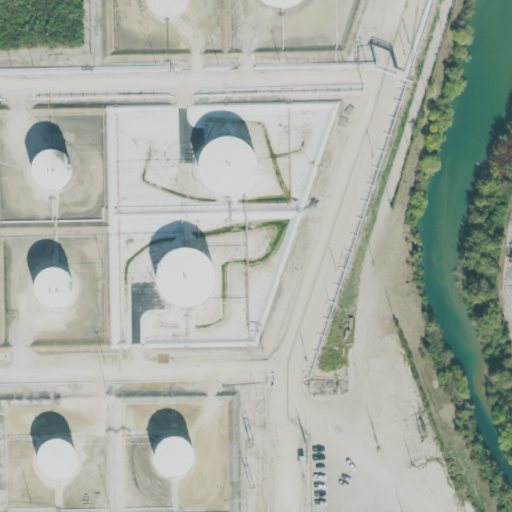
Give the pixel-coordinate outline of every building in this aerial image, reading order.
[(184,0),(185,6),(181,15),(174,21),(163,24),(152,20),(145,12),(143,0),(184,0)] [(307,0),(305,5),(297,12),(286,16),(275,15),(266,11),(257,3),(255,0),(307,0)] [(210,148),(222,144),(234,145),(247,153),(253,162),(256,174),(254,183),(249,193),(241,200),(230,204),(219,203),(210,200),(201,191),(195,178),(196,168),(199,158),(204,152),(210,148)] [(41,157),(52,155),(62,158),(69,166),(71,178),(67,188),(60,194),(49,196),(39,193),(32,185),(30,173),(33,164),(41,157)] [(167,260),(179,256),(192,257),(204,265),(211,275),(213,286),(211,296),(206,306),(198,312),(187,316),(176,316),(167,312),(158,304),(153,291),(153,280),(156,271),(162,264),(167,260)] [(43,276),(54,274),(64,277),(71,285),(73,297),(69,307),(62,313),(51,315),(40,312),(33,304),(31,292),(35,283),(43,276)] [(45,446),(56,444),(65,447),(73,456),(75,468),(71,478),(64,483),(53,486),(42,482),(35,474),(33,463),(37,454),(45,446)] [(164,447),(175,445),(185,448),(192,457),(194,469),(190,478),(183,484),(172,487),(161,483),(154,475),(152,464),(156,455),(164,447)] [(327,463),(313,464),(314,499),(328,499),(327,463)]
